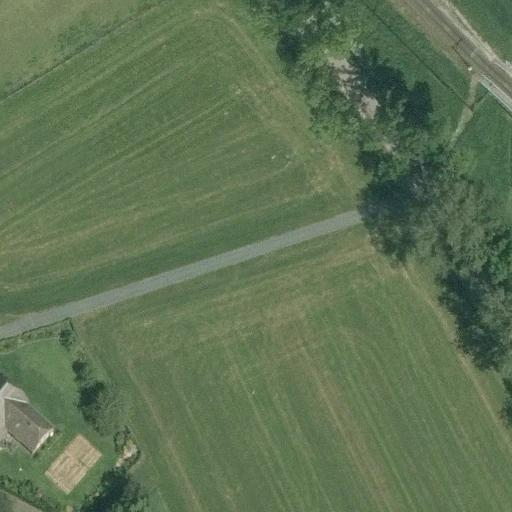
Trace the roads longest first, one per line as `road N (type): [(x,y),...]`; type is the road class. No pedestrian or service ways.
road 1 (unknown): [(421,179),(216,272),(0,338)]
road 2 (tertiary): [(511,330),(421,179),(287,0)]
